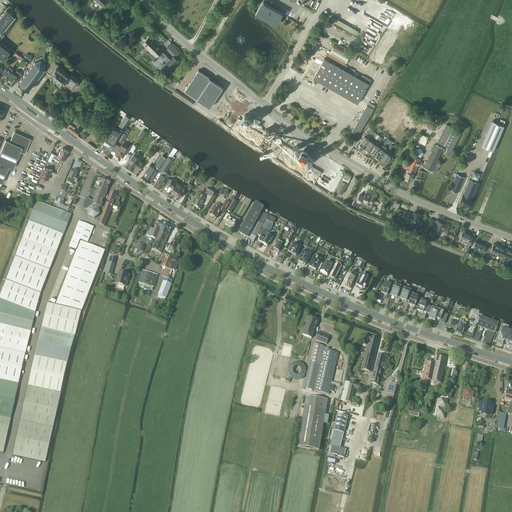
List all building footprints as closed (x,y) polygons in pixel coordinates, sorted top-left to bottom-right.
[(268,18),(273,21),(276,23),(276,22),(278,19),(281,14),(275,10),(273,9),(274,7),(272,5),(270,8),(269,8),(269,7),(264,5),(264,4),(263,5),(259,12),(259,13),(264,16),(265,16),(268,18)] [(15,18),(18,13),(9,6),(0,17),(0,58),(4,62),(10,54),(9,53),(12,49),(0,40),(0,39),(4,34),(2,33),(3,31),(4,32),(15,18)] [(223,24),(218,21),(211,32),(216,36),(223,24)] [(149,36),(141,44),(145,49),(146,48),(156,57),(159,55),(160,56),(162,54),(161,53),(163,51),(163,50),(149,36)] [(327,56),(344,66),(352,53),(334,42),(327,56)] [(163,51),(161,53),(162,54),(165,57),(169,61),(167,63),(169,65),(170,65),(171,67),(178,61),(176,59),(175,58),(174,57),(171,59),(163,51)] [(9,62),(14,66),(21,57),(16,53),(9,62)] [(23,86),(22,87),(24,89),(25,87),(29,90),(44,70),(51,75),(62,84),(63,84),(64,84),(65,83),(73,89),(79,81),(71,75),(70,77),(57,67),(59,65),(45,54),(43,56),(42,56),(36,59),(36,60),(36,61),(35,61),(34,61),(29,67),(30,68),(30,69),(19,83),(23,86)] [(313,78),(358,104),(369,84),(324,58),(313,78)] [(8,65),(2,73),(5,76),(4,77),(8,80),(14,73),(12,71),(13,69),(8,65)] [(14,73),(8,80),(14,85),(19,77),(22,74),(20,72),(18,70),(15,74),(14,73)] [(208,78),(209,77),(198,70),(185,90),(210,107),(223,87),(208,78)] [(362,113),(351,132),(358,136),(369,117),(374,109),(374,108),(367,105),(365,108),(364,111),(362,113)] [(247,124),(250,118),(245,115),(241,120),(246,124),(247,124)] [(68,128),(77,135),(80,130),(78,128),(81,124),(69,116),(64,124),(68,128)] [(119,126),(122,128),(129,118),(126,116),(119,126)] [(503,125),(492,121),(481,146),(493,151),(504,126),(503,125)] [(452,149),(461,132),(446,124),(437,141),(449,148),(447,152),(453,155),(455,150),(452,149)] [(102,146),(111,151),(122,132),(112,126),(109,132),(110,133),(102,146)] [(0,152),(0,181),(2,183),(9,166),(13,168),(20,152),(25,154),(31,139),(14,131),(10,142),(6,140),(0,152)] [(127,134),(123,132),(118,140),(122,142),(127,134)] [(420,133),(417,141),(425,144),(428,137),(420,133)] [(365,136),(359,144),(364,148),(370,140),(365,136)] [(370,140),(364,148),(369,151),(375,144),(370,140)] [(116,144),(112,150),(116,152),(116,153),(116,155),(118,156),(120,156),(123,157),(127,150),(128,148),(122,144),(120,147),(116,144)] [(375,144),(369,151),(375,155),(380,148),(375,144)] [(436,165),(443,149),(435,145),(424,167),(433,171),(434,169),(437,171),(439,167),(436,165)] [(380,148),(375,155),(380,159),(385,151),(387,150),(381,146),(380,148)] [(55,155),(54,158),(57,159),(63,162),(69,151),(62,148),(58,156),(55,155)] [(385,151),(380,159),(385,163),(391,155),(385,151)] [(303,161),(309,165),(313,159),(301,152),(300,153),(297,157),(303,161)] [(140,159),(134,154),(127,164),(134,169),(135,166),(140,169),(144,162),(140,159)] [(155,166),(153,167),(158,170),(167,158),(161,154),(154,165),(155,166)] [(162,173),(155,183),(162,187),(168,178),(168,177),(169,175),(165,172),(166,171),(174,159),(173,159),(175,157),(170,154),(161,167),(164,169),(162,173)] [(403,177),(411,181),(420,159),(412,155),(408,165),(404,164),(403,168),(406,169),(403,177)] [(149,170),(145,176),(151,180),(158,170),(153,167),(150,165),(147,169),(149,170)] [(42,177),(49,180),(52,170),(45,168),(42,177)] [(72,170),(67,183),(72,185),(74,182),(76,183),(78,179),(75,178),(78,172),(72,170)] [(351,176),(345,173),(341,179),(347,182),(351,176)] [(450,189),(458,193),(464,177),(457,174),(450,189)] [(92,192),(90,196),(95,198),(93,201),(92,204),(98,206),(101,208),(110,182),(99,178),(97,182),(100,183),(97,191),(96,193),(92,192)] [(173,178),(168,184),(172,187),(170,190),(174,193),(173,194),(178,196),(178,195),(180,197),(186,189),(188,191),(189,190),(191,185),(191,184),(189,183),(187,186),(183,184),(182,186),(176,182),(177,181),(173,178)] [(472,197),(471,197),(477,183),(469,179),(463,194),(459,202),(468,206),(472,197)] [(342,194),(347,183),(341,180),(336,191),(342,194)] [(205,194),(203,198),(199,196),(196,201),(196,200),(195,200),(192,204),(194,205),(193,206),(196,208),(200,210),(203,205),(206,207),(212,198),(215,193),(209,189),(205,194)] [(56,202),(54,201),(54,203),(59,205),(59,204),(62,205),(67,193),(61,191),(56,202)] [(229,199),(228,201),(231,202),(231,203),(237,193),(234,191),(232,192),(229,197),(230,198),(229,199)] [(356,201),(359,203),(361,199),(362,200),(367,203),(368,201),(372,203),(375,196),(366,191),(363,198),(359,196),(356,201)] [(119,199),(115,197),(116,194),(111,192),(98,225),(104,227),(112,206),(118,208),(119,204),(117,203),(119,199)] [(85,201),(83,205),(84,209),(87,210),(92,206),(97,208),(98,206),(92,204),(93,201),(90,200),(85,201)] [(29,220),(64,234),(70,218),(71,215),(66,213),(37,201),(29,220)] [(226,211),(230,213),(236,204),(232,201),(226,211)] [(212,211),(209,215),(210,216),(212,217),(213,217),(216,219),(220,212),(223,214),(229,204),(226,202),(222,208),(216,204),(214,208),(213,208),(212,209),(211,210),(212,211)] [(255,204),(239,234),(239,233),(248,238),(247,239),(250,235),(263,211),(262,210),(263,209),(264,209),(263,208),(255,204)] [(4,213),(9,215),(10,214),(15,216),(19,208),(13,206),(12,207),(7,205),(4,213)] [(263,211),(250,235),(256,238),(257,236),(260,237),(260,236),(261,237),(261,238),(264,240),(266,235),(267,233),(268,234),(273,225),(272,225),(275,220),(263,214),(265,210),(265,209),(264,209),(263,209),(262,210),(263,211)] [(403,217),(411,220),(410,222),(417,225),(421,215),(414,213),(413,215),(411,214),(406,212),(403,217)] [(226,214),(222,221),(226,223),(224,225),(233,230),(237,223),(237,224),(238,224),(240,220),(231,215),(230,216),(226,214)] [(434,227),(433,228),(441,232),(442,230),(446,232),(450,225),(445,223),(445,224),(437,220),(436,222),(431,219),(428,225),(434,227)] [(22,238),(57,252),(63,235),(29,221),(22,238)] [(79,221),(69,248),(76,251),(73,259),(56,305),(81,311),(104,250),(87,244),(80,241),(87,243),(93,227),(79,221)] [(147,233),(146,235),(155,239),(157,235),(159,235),(156,241),(152,250),(161,254),(170,233),(169,233),(172,228),(164,225),(158,222),(156,227),(155,226),(154,230),(152,229),(150,229),(148,233),(147,233)] [(467,243),(466,245),(468,247),(473,236),(471,235),(463,232),(461,236),(459,240),(467,243)] [(261,238),(259,242),(262,243),(261,244),(267,247),(269,242),(270,243),(272,238),(266,235),(264,240),(261,238)] [(117,236),(115,242),(123,245),(125,239),(117,236)] [(15,256),(47,268),(50,269),(57,252),(22,239),(15,256)] [(168,251),(174,254),(179,242),(173,239),(168,251)] [(277,242),(273,249),(279,252),(280,250),(279,249),(282,245),(277,242)] [(292,245),(288,252),(296,256),(301,245),(297,243),(295,246),(292,245)] [(491,251),(497,253),(500,246),(494,243),(491,251)] [(137,245),(133,254),(139,256),(143,253),(145,247),(137,245)] [(497,253),(503,256),(506,249),(500,246),(497,253)] [(511,251),(509,250),(510,249),(507,248),(507,249),(506,249),(503,256),(507,258),(505,261),(509,263),(510,259),(511,255),(511,251)] [(304,250),(298,262),(302,264),(304,265),(305,265),(311,253),(304,250)] [(6,279),(41,293),(49,270),(44,268),(15,257),(10,268),(6,279)] [(314,257),(309,267),(315,271),(316,268),(319,270),(322,264),(319,263),(320,261),(319,260),(319,259),(319,258),(319,257),(318,257),(317,257),(316,257),(315,258),(314,257)] [(177,263),(176,262),(166,258),(162,267),(165,268),(162,276),(169,279),(170,276),(168,275),(170,271),(172,272),(172,271),(174,271),(177,263)] [(335,266),(329,278),(334,280),(339,270),(344,273),(347,266),(348,263),(344,261),(343,263),(341,262),(341,261),(340,261),(339,261),(338,260),(335,266)] [(108,262),(105,273),(111,275),(114,264),(108,262)] [(332,266),(325,262),(320,272),(320,273),(323,274),(322,274),(324,275),(327,276),(332,266)] [(142,271),(138,283),(139,283),(144,285),(144,287),(143,289),(147,290),(148,286),(152,287),(153,287),(154,288),(157,275),(142,271)] [(343,285),(349,288),(354,279),(354,278),(356,275),(349,271),(344,281),(345,281),(343,285)] [(119,277),(117,285),(118,285),(124,287),(125,287),(128,275),(120,273),(119,273),(118,277),(119,277)] [(361,274),(355,286),(362,289),(362,288),(364,289),(366,286),(364,285),(368,278),(365,276),(364,275),(363,275),(361,274)] [(337,278),(334,284),(338,286),(339,286),(343,278),(342,278),(340,276),(338,279),(337,278)] [(164,278),(158,295),(165,298),(166,298),(172,281),(164,278)] [(0,294),(0,298),(35,313),(40,294),(5,280),(0,294)] [(385,283),(381,294),(385,295),(386,296),(387,296),(388,294),(390,295),(390,296),(393,289),(394,287),(391,286),(390,285),(387,283),(386,284),(385,283)] [(393,289),(390,296),(397,298),(400,299),(402,292),(400,291),(401,288),(400,287),(397,285),(396,286),(395,285),(393,289)] [(402,292),(400,299),(406,302),(409,303),(412,296),(409,295),(410,292),(409,291),(406,289),(405,290),(404,289),(403,293),(402,292)] [(409,303),(408,305),(415,308),(418,309),(420,302),(418,301),(419,297),(418,297),(414,295),(414,296),(412,295),(412,296),(409,303)] [(0,323),(31,331),(35,314),(0,300),(0,323)] [(418,309),(417,311),(421,313),(422,313),(423,314),(423,313),(426,315),(429,308),(430,304),(426,303),(423,301),(422,301),(421,301),(420,302),(418,309)] [(41,327),(75,336),(81,312),(47,303),(41,327)] [(429,308),(426,315),(429,316),(428,319),(435,321),(435,319),(439,321),(440,321),(443,314),(443,313),(443,312),(444,310),(439,308),(438,310),(434,308),(434,309),(432,308),(432,309),(429,308)] [(480,316),(476,327),(494,334),(498,323),(480,316)] [(302,335),(311,339),(318,321),(309,317),(302,335)] [(457,323),(455,330),(453,334),(462,337),(466,324),(463,323),(463,322),(462,321),(462,322),(458,320),(457,323)] [(448,328),(455,330),(457,323),(451,321),(448,328)] [(0,348),(25,354),(31,332),(0,324),(0,348)] [(493,342),(503,345),(503,343),(507,344),(506,348),(511,350),(511,332),(510,335),(507,333),(508,329),(501,327),(498,337),(495,336),(493,342)] [(34,355),(67,363),(75,337),(41,328),(34,355)] [(315,340),(326,345),(329,337),(318,333),(315,340)] [(368,343),(361,371),(370,373),(378,341),(366,338),(365,342),(368,343)] [(284,343),(281,356),(289,357),(292,345),(284,343)] [(329,349),(314,345),(303,389),(328,395),(338,353),(328,351),(329,349)] [(0,379),(19,384),(25,354),(0,348),(0,379)] [(378,354),(375,369),(380,371),(381,368),(385,369),(386,364),(382,363),(384,356),(378,354)] [(28,386),(60,393),(67,363),(34,356),(28,386)] [(434,367),(431,382),(440,384),(446,358),(435,356),(434,362),(433,367),(434,367)] [(422,378),(420,392),(425,393),(427,380),(430,380),(433,367),(434,362),(433,361),(426,360),(425,365),(424,369),(424,372),(426,373),(425,379),(422,378)] [(371,384),(369,391),(374,392),(375,390),(379,391),(379,392),(379,393),(378,393),(382,394),(386,377),(380,376),(382,371),(381,371),(380,371),(375,369),(372,380),(371,384)] [(393,378),(392,384),(396,385),(399,386),(400,379),(399,379),(393,378)] [(0,416),(11,419),(19,384),(0,380),(0,416)] [(341,401),(346,402),(351,403),(352,399),(354,389),(359,390),(360,386),(346,382),(341,401)] [(389,383),(386,394),(394,396),(396,385),(392,384),(389,383)] [(20,421),(53,428),(61,394),(28,386),(20,421)] [(464,391),(463,396),(467,400),(472,398),(473,393),(469,389),(464,391)] [(511,393),(507,392),(506,392),(505,392),(504,391),(501,400),(504,401),(504,400),(510,402),(508,410),(507,410),(505,413),(511,414),(511,393)] [(387,396),(385,406),(386,406),(385,409),(389,410),(390,407),(391,407),(393,397),(387,396)] [(327,401),(306,397),(298,447),(318,451),(327,401)] [(436,417),(443,418),(447,401),(440,399),(436,417)] [(479,404),(478,409),(480,409),(479,412),(488,414),(491,403),(484,402),(483,405),(479,404)] [(410,410),(408,416),(418,418),(420,412),(410,410)] [(0,452),(3,453),(7,436),(11,419),(0,416),(0,452)] [(334,432),(343,434),(347,418),(337,416),(334,432)] [(12,455),(45,462),(52,428),(20,421),(12,455)]
